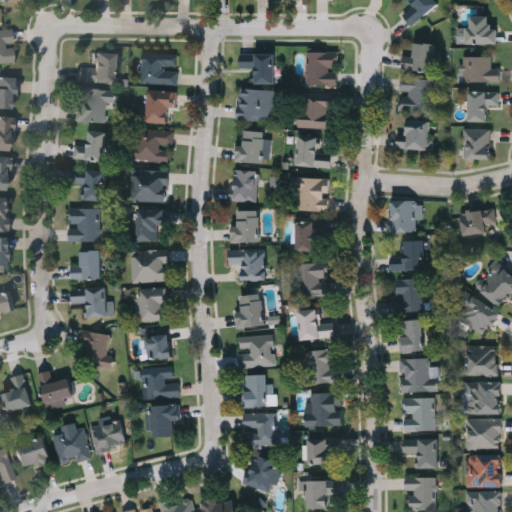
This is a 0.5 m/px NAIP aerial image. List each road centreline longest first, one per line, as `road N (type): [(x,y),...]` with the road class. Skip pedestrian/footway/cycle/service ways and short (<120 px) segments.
road 1 (residential): [(0,350),(44,331),(43,191),(59,33),(73,26),(374,29)]
road 2 (residential): [(22,511),(214,454),(203,281),(213,28)]
road 3 (residential): [(374,29),(361,250),(376,511)]
road 4 (residential): [(365,183),(460,186),(511,170)]
